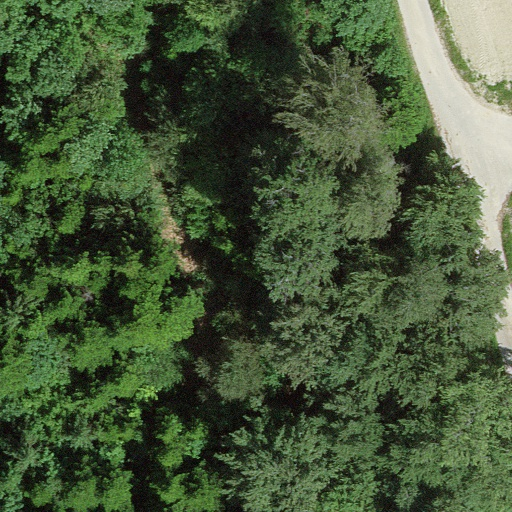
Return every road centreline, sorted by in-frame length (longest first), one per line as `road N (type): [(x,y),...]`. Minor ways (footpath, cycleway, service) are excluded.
road 1 (track): [(467,151),(511,327)]
road 2 (track): [(417,0),(467,151)]
